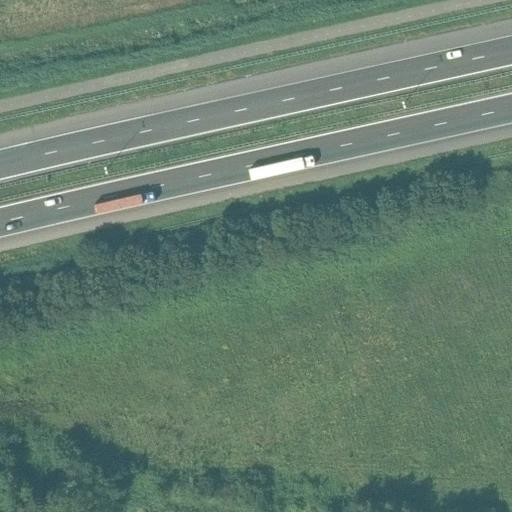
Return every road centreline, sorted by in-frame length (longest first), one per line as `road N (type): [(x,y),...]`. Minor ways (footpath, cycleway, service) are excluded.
road 1 (motorway): [(0,219),(511,106)]
road 2 (motorway): [(511,49),(0,162)]
